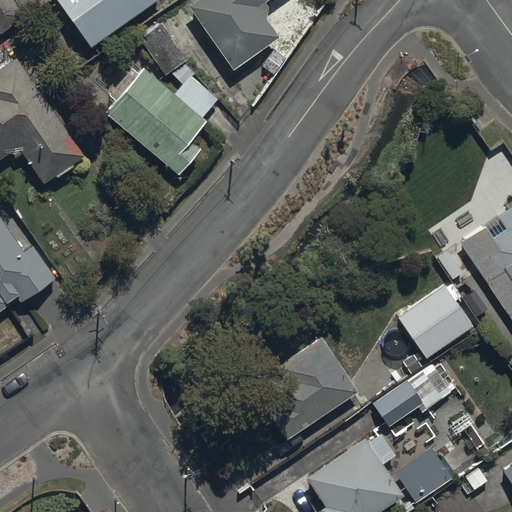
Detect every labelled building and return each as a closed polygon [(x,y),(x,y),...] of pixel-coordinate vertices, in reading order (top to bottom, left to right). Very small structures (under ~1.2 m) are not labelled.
[(151,0),(60,0),(90,42),(151,0)] [(191,0),(189,2),(233,64),(279,32),(265,12),(270,8),(264,0),(191,0)] [(143,64),(105,107),(178,171),(201,144),(191,135),(206,117),(203,113),(218,96),(194,75),(198,71),(186,60),(163,20),(140,33),(163,74),(170,70),(181,80),(172,89),(143,64)] [(85,150),(16,55),(0,66),(0,154),(10,147),(16,155),(22,151),(43,179),(55,171),(57,174),(74,161),(72,159),(85,150)] [(511,208),(461,243),(511,317),(511,208)] [(0,214),(0,307),(9,301),(8,299),(16,294),(20,300),(55,275),(32,242),(23,248),(0,214)] [(356,387),(319,331),(274,361),(284,376),(272,384),(279,396),(264,406),(283,435),(356,387)] [(422,410),(450,392),(430,360),(369,399),(386,424),(418,403),(422,410)] [(367,440),(362,433),(305,474),(324,501),(318,506),(322,511),(371,511),(403,490),(381,460),(394,451),(380,431),(367,440)] [(413,501),(459,469),(437,437),(390,469),(413,501)] [(511,460),(501,468),(511,484),(511,460)]
